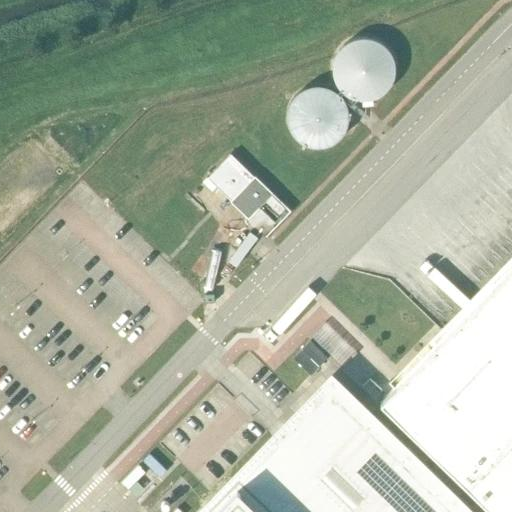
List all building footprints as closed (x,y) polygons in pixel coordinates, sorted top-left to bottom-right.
[(378,95),(388,89),(396,81),(400,70),(400,58),(396,47),(389,38),(379,32),(367,30),(357,32),(347,36),(340,43),(335,53),(333,63),(335,74),(339,83),(347,90),(356,95),(366,97),(378,95)] [(331,144),(341,139),(348,130),(352,120),(352,108),(349,97),(342,88),(333,82),(322,80),(310,81),(300,86),(292,93),(287,103),(286,113),(288,124),(293,133),(300,141),(310,145),(321,146),(331,144)] [(254,177),(230,154),(207,178),(231,201),(230,202),(247,218),(272,193),(255,176),(254,177)] [(511,511),(511,266),(380,401),(495,511),(511,511)] [(357,352),(325,321),(311,336),(343,366),(357,352)] [(309,340),(293,357),(310,374),(326,358),(309,340)] [(455,511),(328,388),(207,511),(455,511)] [(166,510),(167,508),(167,506),(166,504),(165,503),(163,502),(161,502),(160,502),(158,503),(157,505),(157,506),(156,508),(157,509),(158,511),(159,511),(160,511),(163,511),(164,511),(165,511),(166,510)]
